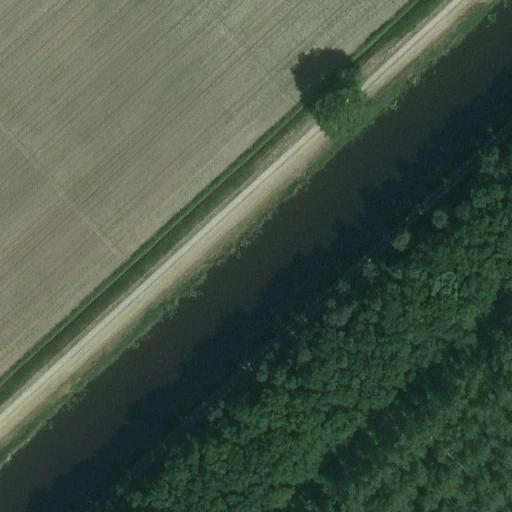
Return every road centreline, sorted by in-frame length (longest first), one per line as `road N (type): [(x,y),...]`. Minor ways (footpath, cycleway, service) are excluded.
road 1 (track): [(479,0),(0,440)]
road 2 (track): [(83,511),(303,305),(511,125)]
